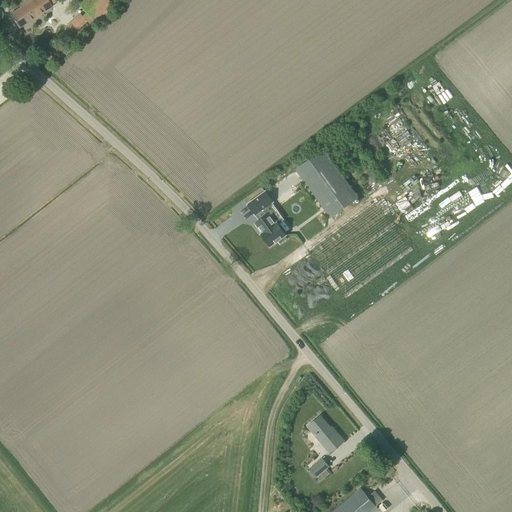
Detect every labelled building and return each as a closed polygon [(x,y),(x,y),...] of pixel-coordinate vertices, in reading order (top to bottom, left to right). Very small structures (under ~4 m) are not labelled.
[(58,0),(57,0),(20,0),(17,2),(21,8),(10,14),(19,28),(52,7),(51,5),(58,0)] [(114,7),(108,0),(82,0),(78,4),(85,12),(81,16),(79,13),(67,25),(74,32),(91,17),(97,23),(114,7)] [(332,217),(358,198),(323,150),(297,169),(332,217)] [(255,214),(273,202),(265,191),(248,204),(255,214)] [(262,233),(261,234),(270,246),(278,241),(280,244),(286,239),(284,236),(286,235),(277,223),(276,223),(269,213),(255,223),(262,233)] [(335,244),(343,253),(348,250),(350,252),(360,244),(347,229),(337,237),(340,241),(335,244)] [(317,443),(320,441),(330,452),(343,442),(344,443),(345,443),(335,431),(334,432),(320,416),(308,426),(313,432),(309,435),(309,438),(314,444),(317,443)] [(329,474),(325,469),(328,466),(321,458),(309,469),(315,477),(316,476),(320,481),(329,474)] [(374,491),(368,497),(361,488),(332,511),(385,511),(389,509),(384,503),(383,504),(382,503),(379,505),(380,507),(378,508),(376,506),(382,501),(374,491)]
